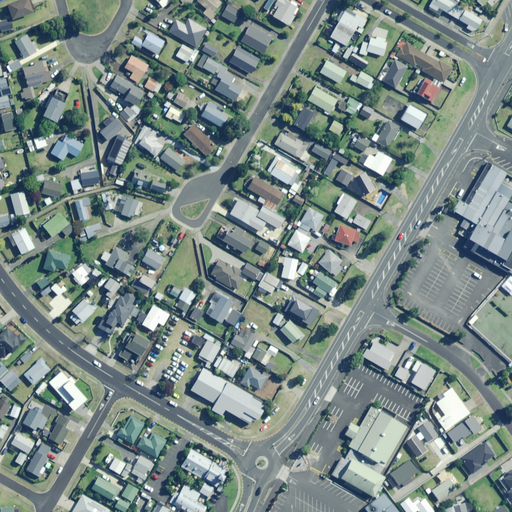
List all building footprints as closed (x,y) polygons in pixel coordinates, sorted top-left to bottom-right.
[(12,19),(36,12),(32,0),(19,0),(7,4),(12,19)] [(213,12),(221,3),(217,0),(197,0),(197,1),(207,9),(203,13),(211,19),(215,14),(213,12)] [(291,0),(277,0),(275,4),(277,6),(272,16),(289,25),(295,15),(293,15),(298,6),(291,2),(291,0)] [(474,32),(482,19),(448,0),(432,0),(428,7),(436,12),(438,8),(466,23),(464,26),(474,32)] [(369,15),(349,3),(330,36),(346,45),(358,26),(361,28),(369,15)] [(233,23),(240,11),(228,4),(221,16),(233,23)] [(0,23),(2,31),(13,29),(11,19),(0,21),(0,23)] [(196,47),(206,29),(188,19),(185,25),(176,20),(169,31),(196,47)] [(263,53),(271,38),(250,26),(241,41),(263,53)] [(157,54),(164,41),(149,32),(144,41),(135,36),(131,43),(140,48),(142,45),(157,54)] [(24,58),(36,52),(27,35),(15,42),(24,58)] [(387,41),(376,38),(376,40),(369,38),(368,43),(363,42),(360,54),(366,55),(367,51),(382,56),(387,41)] [(439,61),(439,62),(405,42),(397,55),(414,65),(415,63),(423,68),(422,70),(444,82),(452,68),(439,61)] [(214,56),(218,50),(206,43),(203,50),(214,56)] [(187,62),(193,51),(182,45),(176,56),(187,62)] [(251,74),(259,59),(237,47),(229,61),(251,74)] [(213,74),(219,63),(204,54),(198,65),(213,74)] [(138,83),(148,65),(131,55),(124,67),(133,72),(130,78),(138,83)] [(10,73),(22,66),(18,59),(6,66),(10,73)] [(44,67),(47,67),(45,60),(33,63),(33,65),(24,68),(28,87),(22,89),(24,99),(35,97),(33,88),(43,86),(42,83),(51,81),(48,71),(45,72),(44,67)] [(395,88),(407,67),(395,60),(383,80),(395,88)] [(339,83),(346,71),(326,61),(320,72),(339,83)] [(225,73),(228,68),(222,65),(211,83),(217,86),(215,89),(234,101),(242,89),(231,82),(234,79),(225,73)] [(370,90),(376,80),(361,72),(358,78),(352,75),(350,78),(370,90)] [(128,84),(129,84),(114,75),(109,84),(110,85),(108,88),(115,92),(117,90),(125,95),(123,98),(135,105),(143,93),(128,84)] [(0,88),(1,88),(2,95),(11,93),(10,86),(7,87),(5,78),(0,79),(0,88)] [(157,93),(162,84),(149,78),(144,87),(157,93)] [(430,83),(432,82),(426,78),(417,93),(432,102),(440,89),(430,83)] [(329,113),(337,100),(315,88),(308,101),(329,113)] [(64,103),(69,93),(61,90),(56,100),(49,96),(45,105),(47,106),(42,116),(56,123),(65,104),(64,103)] [(184,108),(189,99),(179,92),(173,101),(184,108)] [(0,108),(9,107),(7,96),(0,97),(0,108)] [(347,102),(351,105),(350,107),(348,106),(345,110),(351,115),(353,112),(356,114),(362,104),(351,96),(347,102)] [(221,112),(222,110),(210,103),(203,116),(221,127),(228,116),(221,112)] [(369,119),(374,110),(364,104),(359,114),(369,119)] [(131,120),(141,112),(136,105),(131,109),(128,106),(119,112),(131,127),(134,124),(131,120)] [(417,129),(425,115),(408,105),(400,119),(417,129)] [(181,123),(185,114),(170,107),(166,115),(181,123)] [(304,131),(314,114),(303,108),(293,125),(304,131)] [(5,132),(16,129),(12,113),(1,116),(5,132)] [(165,124),(167,120),(159,115),(157,119),(165,124)] [(108,141),(123,127),(115,118),(100,132),(108,141)] [(339,134),(343,126),(334,121),(330,128),(339,134)] [(387,148),(399,127),(387,121),(376,142),(387,148)] [(207,156),(217,146),(193,124),(183,134),(207,156)] [(152,155),(162,137),(150,130),(139,149),(152,155)] [(298,141),(297,142),(281,133),(275,144),(306,162),(310,155),(304,151),(307,146),(298,141)] [(77,157),(83,145),(66,135),(62,142),(57,140),(50,153),(63,160),(68,152),(77,157)] [(364,151),(369,142),(360,136),(354,145),(364,151)] [(37,149),(47,146),(44,137),(34,140),(37,149)] [(327,159),(331,151),(314,141),(309,149),(327,159)] [(177,170),(185,160),(168,148),(161,158),(177,170)] [(349,160),(344,157),(346,151),(340,148),(337,153),(336,152),(330,164),(335,166),(338,161),(346,166),(349,160)] [(391,174),(396,166),(390,163),(391,159),(378,152),(374,157),(369,154),(363,165),(382,175),(385,171),(391,174)] [(293,182),(299,173),(275,157),(266,171),(275,177),(274,179),(277,181),(279,179),(291,187),(290,188),(296,192),(300,186),(293,182)] [(461,244),(511,271),(511,180),(486,167),(465,205),(456,200),(450,213),(472,225),(461,244)] [(101,169),(80,173),(81,179),(71,180),(73,193),(92,190),(91,185),(99,183),(99,179),(103,179),(101,169)] [(142,186),(146,187),(150,174),(135,170),(131,183),(136,184),(135,187),(141,189),(142,186)] [(365,172),(355,178),(343,170),(336,179),(363,197),(375,190),(365,172)] [(261,196),(257,201),(273,210),(283,194),(255,177),(248,188),(261,196)] [(59,198),(62,185),(45,180),(42,193),(59,198)] [(165,184),(152,180),(149,189),(163,193),(165,184)] [(16,216),(29,213),(23,191),(10,194),(16,216)] [(105,210),(113,208),(108,191),(101,193),(105,210)] [(371,202),(383,196),(380,191),(369,198),(371,202)] [(347,219),(357,201),(343,193),(337,204),(338,204),(334,211),(347,219)] [(133,218),(138,202),(122,196),(120,203),(124,205),(121,214),(133,218)] [(86,206),(90,205),(88,198),(76,201),(81,220),(89,218),(86,206)] [(250,225),(259,211),(238,199),(230,214),(250,225)] [(267,222),(273,211),(263,206),(257,216),(267,222)] [(309,208),(299,226),(308,231),(310,228),(315,230),(324,216),(309,208)] [(375,224),(378,218),(367,212),(364,218),(357,214),(353,222),(366,230),(370,221),(375,224)] [(60,213),(43,226),(52,237),(61,230),(66,237),(74,231),(60,213)] [(0,227),(10,225),(7,216),(0,217),(0,227)] [(93,231),(101,228),(100,223),(85,228),(88,238),(95,236),(93,231)] [(325,234),(331,226),(327,223),(321,232),(325,234)] [(356,230),(341,224),(335,241),(350,246),(352,241),(357,242),(360,233),(356,231),(356,230)] [(306,236),(308,231),(299,226),(297,229),(296,229),(288,245),(302,253),(311,238),(306,236)] [(242,236),(244,232),(236,227),(233,232),(228,229),(226,234),(223,232),(219,237),(245,253),(252,242),(242,236)] [(21,254),(34,248),(24,228),(11,235),(21,254)] [(265,254),(269,246),(260,241),(256,248),(265,254)] [(122,250),(124,247),(117,243),(104,269),(108,271),(111,266),(126,274),(132,263),(124,259),(127,253),(122,250)] [(158,269),(164,258),(148,249),(142,260),(158,269)] [(66,269),(70,257),(49,250),(43,268),(54,271),(55,266),(66,269)] [(338,265),(342,261),(330,250),(318,263),(335,277),(342,268),(338,265)] [(293,279),(298,261),(285,258),(283,264),(284,265),(281,276),(293,279)] [(241,271),(218,259),(210,276),(238,290),(243,279),(238,276),(241,271)] [(302,276),(308,265),(303,262),(297,273),(302,276)] [(91,271),(84,263),(72,273),(74,276),(73,277),(77,282),(78,281),(82,285),(87,281),(83,277),(91,271)] [(258,282),(263,273),(247,263),(242,272),(258,282)] [(138,280),(142,273),(137,271),(134,277),(138,280)] [(329,293),(336,282),(319,272),(312,282),(318,285),(313,292),(323,298),(327,292),(329,293)] [(279,289),(282,282),(266,273),(258,286),(271,293),(275,287),(279,289)] [(88,283),(91,286),(98,278),(95,275),(88,283)] [(41,289),(49,283),(44,277),(37,282),(41,289)] [(111,298),(120,285),(110,278),(104,286),(108,289),(105,294),(111,298)] [(63,286),(61,288),(56,283),(50,287),(58,296),(66,289),(63,286)] [(177,297),(181,290),(173,286),(169,293),(177,297)] [(186,311),(196,294),(185,288),(179,298),(180,299),(177,306),(186,311)] [(120,296),(116,304),(131,312),(134,306),(133,305),(138,297),(127,291),(123,298),(120,296)] [(221,323),(233,302),(221,295),(220,297),(215,294),(212,299),(217,302),(209,316),(221,323)] [(82,323),(94,311),(83,300),(72,311),(74,313),(70,317),(77,324),(80,321),(82,323)] [(302,320),(310,307),(298,300),(290,313),(302,320)] [(128,317),(131,312),(116,304),(114,308),(112,308),(108,315),(105,314),(98,327),(110,334),(117,323),(121,325),(127,316),(128,317)] [(164,325),(170,315),(152,306),(142,324),(154,330),(158,322),(164,325)] [(235,326),(241,314),(232,309),(224,324),(227,325),(229,323),(235,326)] [(278,325),(283,316),(278,313),(273,322),(278,325)] [(8,315),(0,321),(5,327),(13,321),(8,315)] [(289,321),(280,330),(293,343),(297,338),(300,341),(305,336),(289,321)] [(17,336),(6,327),(0,333),(0,355),(3,358),(9,352),(11,354),(19,344),(20,345),(26,339),(19,333),(17,336)] [(139,360),(149,341),(131,331),(118,354),(128,360),(130,356),(139,360)] [(247,353),(256,336),(247,331),(243,339),(234,334),(228,347),(236,351),(237,348),(247,353)] [(210,364),(220,348),(208,340),(198,357),(210,364)] [(388,361),(393,352),(374,341),(369,350),(366,348),(362,356),(387,370),(391,363),(388,361)] [(278,349),(271,345),(267,353),(257,347),(252,357),(263,364),(262,365),(270,369),(272,366),(266,363),(271,355),(273,357),(278,349)] [(32,356),(27,351),(20,358),(24,363),(32,356)] [(232,377),(238,367),(219,356),(213,366),(232,377)] [(45,362),(40,357),(35,362),(36,362),(23,374),(28,379),(26,381),(29,384),(31,382),(33,385),(50,369),(44,362),(45,362)] [(431,383),(434,378),(432,377),(435,371),(417,361),(412,370),(416,372),(410,382),(424,390),(429,382),(431,383)] [(259,390),(267,376),(249,366),(240,383),(248,387),(249,385),(259,390)] [(403,381),(409,371),(400,366),(394,375),(403,381)] [(203,367),(190,389),(214,403),(210,409),(220,415),(224,409),(239,417),(250,424),(252,419),(254,421),(255,419),(257,420),(262,410),(260,409),(264,403),(203,367)] [(21,380),(10,369),(0,378),(0,380),(10,391),(21,380)] [(70,376),(68,379),(61,371),(49,382),(74,411),(86,399),(73,384),(75,382),(70,376)] [(44,383),(35,392),(39,395),(47,386),(44,383)] [(434,415),(445,430),(479,407),(475,402),(472,404),(471,402),(464,406),(452,388),(443,394),(445,397),(436,403),(445,415),(441,418),(437,413),(434,415)] [(7,403),(9,399),(0,394),(0,418),(2,420),(11,405),(7,403)] [(47,419),(39,415),(44,407),(34,401),(22,423),(35,430),(37,426),(42,429),(47,419)] [(17,418),(21,408),(14,405),(10,415),(17,418)] [(361,494),(363,491),(373,496),(384,477),(380,474),(407,427),(371,406),(358,427),(351,423),(344,434),(352,438),(348,446),(351,447),(345,459),(341,457),(331,474),(341,480),(342,479),(345,481),(344,484),(361,494)] [(66,428),(70,420),(60,414),(56,422),(57,423),(49,438),(61,445),(69,430),(66,428)] [(473,434),(482,428),(473,415),(447,432),(454,443),(462,437),(463,439),(472,433),(473,434)] [(133,444),(144,424),(131,416),(124,428),(121,427),(116,435),(133,444)] [(428,442),(438,435),(428,421),(418,429),(428,442)] [(20,433),(23,428),(16,425),(14,430),(20,433)] [(28,454),(34,443),(17,433),(11,444),(28,454)] [(156,458),(167,441),(153,433),(148,440),(142,437),(137,447),(156,458)] [(482,465),(496,456),(486,442),(462,459),(473,475),(483,468),(482,465)] [(46,457),(51,448),(42,443),(26,469),(40,477),(42,474),(39,472),(48,458),(46,457)] [(226,469),(191,449),(181,467),(216,487),(226,469)] [(21,465),(27,457),(20,452),(15,461),(21,465)] [(140,456),(126,480),(140,488),(143,483),(144,484),(146,481),(145,480),(147,476),(144,475),(147,470),(150,471),(154,464),(140,456)] [(417,479),(414,474),(419,471),(410,459),(390,474),(393,478),(389,480),(395,488),(399,485),(402,489),(417,479)] [(511,470),(502,478),(511,490),(507,493),(511,500),(511,470)] [(116,497),(120,489),(97,477),(91,489),(111,499),(113,496),(116,497)] [(439,501),(456,489),(449,479),(432,491),(439,501)] [(213,488),(203,483),(199,492),(208,496),(213,488)] [(132,502),(139,490),(129,484),(122,496),(132,502)] [(200,493),(184,485),(179,494),(175,491),(169,502),(186,511),(203,511),(206,506),(196,500),(200,493)] [(398,511),(383,492),(364,507),(367,511),(398,511)] [(109,511),(110,511),(82,495),(71,511),(109,511)] [(405,511),(414,511),(417,511),(408,498),(400,503),(405,511)] [(123,511),(124,511),(129,505),(120,499),(115,506),(123,511)] [(420,511),(433,511),(434,511),(425,499),(420,503),(418,500),(414,502),(420,511)] [(149,510),(153,502),(149,500),(145,508),(149,510)] [(466,511),(467,511),(473,510),(470,501),(453,506),(454,511),(466,511)]
